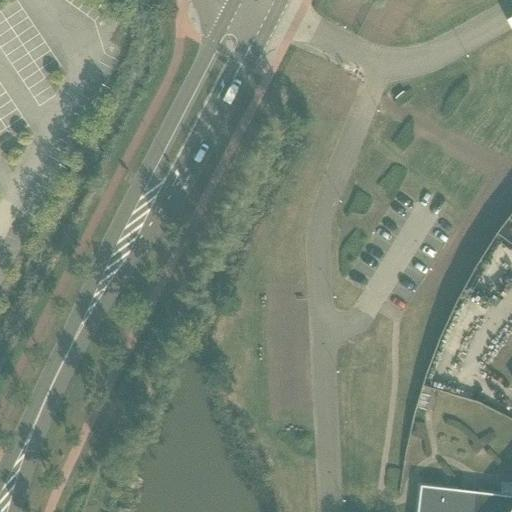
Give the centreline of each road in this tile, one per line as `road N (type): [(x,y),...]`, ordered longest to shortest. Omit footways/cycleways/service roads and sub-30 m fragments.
road 1 (tertiary): [(21,511),(275,10)]
road 2 (tertiary): [(230,10),(0,476)]
road 3 (unknown): [(32,0),(83,57),(85,72),(53,136)]
